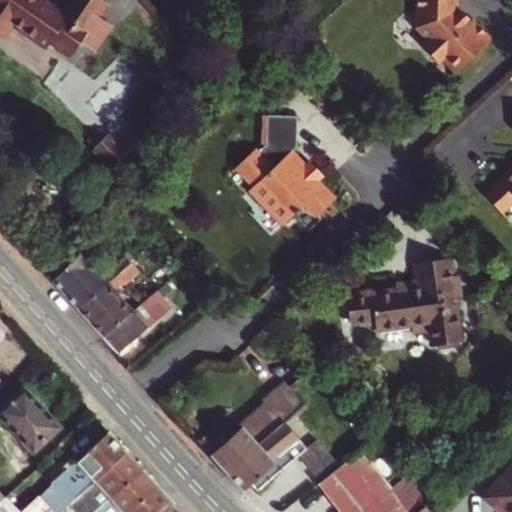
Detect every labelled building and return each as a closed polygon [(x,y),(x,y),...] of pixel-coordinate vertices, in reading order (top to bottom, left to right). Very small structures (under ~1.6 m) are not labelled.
[(0,0),(0,34),(2,37),(12,24),(45,47),(50,41),(70,55),(80,40),(97,15),(106,2),(102,0),(68,0),(60,11),(44,0),(0,0)] [(470,18),(467,0),(425,0),(431,33),(442,47),(437,52),(453,69),(456,67),(465,59),(476,72),(506,47),(488,27),(483,32),(481,30),(485,26),(477,18),(473,21),(470,18)] [(111,25),(97,15),(80,40),(93,50),(111,25)] [(465,59),(456,67),(468,79),(476,72),(465,59)] [(312,161),(309,164),(306,167),(292,153),(296,150),(299,147),(285,111),(257,120),(265,143),(258,150),(255,147),(235,166),(248,179),(251,176),(257,182),(254,185),(249,190),(260,202),(272,204),(288,221),(307,204),(318,216),(336,199),(319,181),(325,175),(312,161)] [(510,128),(511,126),(511,112),(503,121),(510,128)] [(511,126),(510,128),(511,130),(511,161),(507,156),(506,155),(472,186),(484,200),(500,185),(504,189),(511,198),(511,126)] [(88,141),(95,147),(108,134),(101,127),(88,141)] [(108,134),(95,147),(107,159),(103,162),(111,170),(122,158),(131,149),(135,153),(144,143),(132,132),(120,145),(108,134)] [(131,149),(122,158),(126,162),(135,153),(131,149)] [(309,164),(296,150),(292,153),(306,167),(309,164)] [(251,176),(248,179),(254,185),(257,182),(251,176)] [(488,204),(504,189),(500,185),(484,200),(488,204)] [(64,293),(77,307),(128,260),(141,249),(136,244),(113,265),(95,248),(84,257),(81,254),(52,280),(64,293)] [(370,294),(370,290),(346,293),(350,323),(372,319),(374,329),(410,322),(412,331),(428,329),(430,343),(433,342),(439,346),(452,344),(455,339),(460,338),(453,298),(459,298),(455,273),(449,274),(447,258),(413,263),(415,279),(394,282),(394,286),(395,290),(370,294)] [(77,307),(103,336),(132,311),(112,289),(118,284),(124,283),(138,270),(128,260),(77,307)] [(103,336),(118,352),(165,311),(150,294),(132,311),(103,336)] [(215,422),(196,439),(227,473),(303,405),(287,386),(283,381),(265,396),(269,401),(265,406),(229,438),(215,422)] [(58,426),(23,390),(0,411),(0,415),(32,450),(58,426)] [(261,401),(265,406),(269,401),(265,396),(261,401)] [(257,490),(325,431),(303,405),(227,473),(243,490),(251,483),(257,490)] [(58,511),(68,503),(125,451),(108,432),(78,460),(50,482),(51,484),(20,511),(58,511)] [(304,449),(314,471),(335,461),(325,439),(304,449)] [(430,511),(373,440),(318,484),(340,511),(430,511)] [(95,511),(142,469),(125,451),(68,503),(75,511),(95,511)] [(511,511),(511,465),(485,497),(502,511),(511,511)] [(142,469),(95,511),(127,511),(156,486),(142,469)] [(162,511),(172,503),(156,486),(127,511),(162,511)] [(0,511),(18,511),(8,501),(12,497),(8,494),(0,501),(0,511)]
